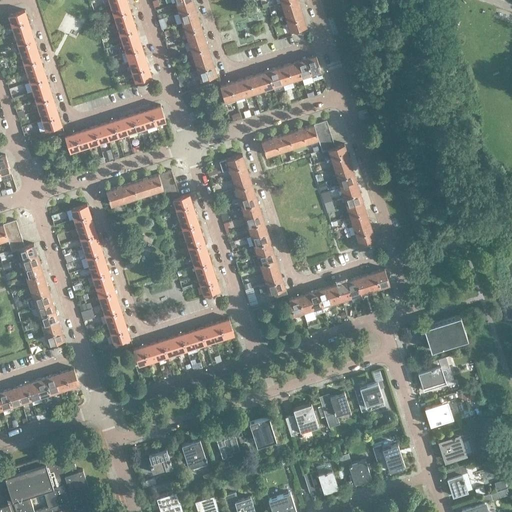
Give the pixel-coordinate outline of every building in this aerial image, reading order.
[(130,9),(126,0),(123,0),(111,4),(114,14),(130,9)] [(195,7),(192,0),(184,0),(176,3),(179,12),(195,7)] [(300,6),(298,0),(286,0),(281,2),(284,11),(300,6)] [(303,16),(300,6),(284,11),(287,21),(303,16)] [(198,17),(195,7),(179,12),(182,22),(198,17)] [(28,19),(25,9),(8,14),(12,24),(28,19)] [(133,18),(130,9),(114,14),(117,23),(133,18)] [(306,26),(303,16),(287,21),(290,31),(306,26)] [(201,26),(198,17),(182,22),(185,31),(201,26)] [(136,28),(133,18),(117,23),(120,33),(136,28)] [(31,28),(28,19),(12,24),(15,34),(31,28)] [(204,36),(201,26),(185,31),(188,41),(204,36)] [(34,38),(31,28),(15,34),(18,43),(34,38)] [(139,37),(136,28),(120,33),(123,42),(139,37)] [(207,45),(204,36),(188,41),(191,50),(207,45)] [(142,47),(139,37),(123,42),(126,52),(142,47)] [(37,47),(34,38),(18,43),(21,53),(37,47)] [(211,55),(207,45),(191,50),(194,60),(211,55)] [(40,57),(37,47),(21,53),(24,62),(40,57)] [(145,56),(142,47),(126,52),(129,61),(145,56)] [(321,70),(316,54),(306,57),(311,73),(321,70)] [(214,64),(211,55),(194,60),(197,69),(214,64)] [(148,66),(145,56),(129,61),(132,71),(148,66)] [(43,66),(40,57),(24,62),(27,72),(43,66)] [(311,73),(306,57),(296,60),(301,76),(311,73)] [(301,76),(296,60),(287,63),(292,80),(301,76)] [(292,80),(287,63),(277,66),(282,83),(292,80)] [(217,74),(214,64),(197,69),(201,79),(217,74)] [(46,76),(43,66),(27,72),(30,81),(46,76)] [(151,76),(148,66),(132,71),(135,81),(151,76)] [(282,83),(277,66),(268,69),(273,86),(282,83)] [(273,86),(268,69),(258,73),(263,89),(273,86)] [(263,89),(258,73),(249,76),(254,92),(263,89)] [(49,86),(46,76),(30,81),(33,91),(49,86)] [(254,92),(249,76),(239,79),(244,95),(254,92)] [(244,95),(239,79),(230,82),(235,98),(244,95)] [(235,98),(230,82),(220,85),(225,101),(235,98)] [(52,95),(49,86),(33,91),(36,100),(52,95)] [(55,105),(52,95),(36,100),(39,110),(55,105)] [(166,120),(160,104),(151,107),(156,123),(166,120)] [(58,114),(55,105),(39,110),(42,119),(58,114)] [(156,123),(151,107),(141,110),(146,126),(156,123)] [(146,126),(141,110),(131,113),(137,129),(146,126)] [(137,129),(131,113),(122,116),(127,132),(137,129)] [(62,124),(58,114),(42,119),(45,129),(62,124)] [(127,132),(122,116),(112,119),(118,135),(127,132)] [(118,135),(112,119),(103,122),(108,139),(118,135)] [(328,126),(326,119),(314,123),(316,130),(328,126)] [(108,139),(103,122),(93,125),(99,142),(108,139)] [(318,137),(316,130),(314,123),(313,123),(303,127),(302,125),(297,127),(298,128),(287,131),(292,146),(318,138),(318,137)] [(99,142),(93,125),(84,128),(89,145),(99,142)] [(331,132),(329,128),(328,126),(316,130),(318,137),(331,132)] [(89,145),(84,128),(74,132),(80,148),(89,145)] [(292,146),(287,131),(277,135),(276,134),(271,135),(271,137),(261,140),(266,155),(292,146)] [(80,148),(74,132),(64,135),(70,151),(80,148)] [(333,139),(331,132),(318,137),(318,138),(320,143),(333,139)] [(335,146),(333,139),(320,143),(322,150),(328,148),(335,146)] [(344,143),(335,146),(328,148),(331,158),(347,153),(344,143)] [(245,163),(242,153),(226,159),(229,168),(245,163)] [(350,162),(347,153),(331,158),(334,167),(350,162)] [(10,170),(5,154),(0,155),(0,171),(0,173),(10,170)] [(353,172),(350,162),(334,167),(337,177),(353,172)] [(249,173),(245,163),(229,168),(232,178),(249,173)] [(173,176),(171,169),(158,173),(161,180),(173,176)] [(356,181),(353,172),(337,177),(340,187),(356,181)] [(163,188),(163,186),(161,180),(158,173),(147,176),(147,175),(142,177),(143,178),(132,181),(137,196),(163,188)] [(252,182),(249,173),(232,178),(235,187),(252,182)] [(175,182),(174,178),(173,176),(161,180),(163,186),(175,182)] [(137,196),(132,181),(122,185),(121,183),(116,185),(116,186),(106,190),(111,204),(137,196)] [(359,191),(356,181),(340,187),(343,196),(359,191)] [(178,189),(175,182),(163,186),(163,188),(165,193),(178,189)] [(255,192),(252,182),(235,187),(238,197),(255,192)] [(180,196),(178,189),(165,193),(167,200),(173,198),(180,196)] [(363,200),(359,191),(343,196),(346,206),(363,200)] [(258,201),(255,192),(238,197),(241,207),(258,201)] [(328,210),(335,208),(332,198),(328,199),(326,192),(323,192),(328,210)] [(189,193),(180,196),(173,198),(176,208),(192,203),(189,193)] [(366,210),(363,200),(346,206),(349,215),(366,210)] [(261,211),(258,201),(241,207),(245,216),(261,211)] [(90,213),(87,203),(71,208),(74,218),(90,213)] [(195,212),(192,203),(176,208),(179,217),(195,212)] [(369,219),(366,210),(349,215),(352,225),(369,219)] [(264,220),(261,211),(245,216),(248,226),(264,220)] [(198,222),(195,212),(179,217),(182,227),(198,222)] [(93,222),(90,213),(74,218),(77,228),(93,222)] [(18,225),(16,219),(3,223),(5,230),(18,225)] [(372,229),(369,219),(352,225),(356,234),(372,229)] [(267,230),(264,220),(248,226),(251,235),(267,230)] [(96,232),(93,222),(77,228),(80,237),(96,232)] [(201,231),(198,222),(182,227),(185,236),(201,231)] [(20,232),(19,227),(18,225),(5,230),(7,236),(20,232)] [(375,239),(372,229),(356,234),(359,244),(375,239)] [(270,239),(267,230),(251,235),(254,245),(270,239)] [(204,241),(201,231),(185,236),(188,246),(204,241)] [(22,239),(20,232),(7,236),(8,237),(10,243),(22,239)] [(99,242),(96,232),(80,237),(83,247),(99,242)] [(24,245),(22,239),(10,243),(12,250),(17,248),(24,245)] [(273,249),(270,239),(254,245),(257,254),(273,249)] [(207,250),(204,241),(188,246),(191,255),(207,250)] [(102,251),(99,242),(83,247),(86,256),(102,251)] [(37,252),(34,243),(24,245),(17,248),(21,258),(37,252)] [(276,258),(273,249),(257,254),(260,264),(276,258)] [(210,260),(207,250),(191,255),(194,265),(210,260)] [(105,261),(102,251),(86,256),(89,266),(105,261)] [(40,262),(37,252),(21,258),(24,267),(40,262)] [(279,268),(276,258),(260,264),(263,273),(279,268)] [(213,269),(210,260),(194,265),(197,275),(213,269)] [(109,270),(105,261),(89,266),(92,275),(109,270)] [(43,271),(40,262),(24,267),(27,277),(43,271)] [(389,284),(384,267),(374,271),(380,287),(389,284)] [(282,278),(279,268),(263,273),(266,283),(282,278)] [(216,279),(213,269),(197,275),(200,284),(216,279)] [(112,280),(109,270),(92,275),(95,285),(112,280)] [(46,281),(43,271),(27,277),(30,286),(46,281)] [(380,287),(374,271),(365,274),(370,290),(380,287)] [(370,290),(365,274),(355,277),(360,293),(370,290)] [(360,293),(355,277),(346,280),(351,296),(360,293)] [(285,287),(282,278),(266,283),(269,293),(285,287)] [(220,289),(216,279),(200,284),(203,294),(220,289)] [(115,289),(112,280),(95,285),(98,294),(115,289)] [(351,296),(346,280),(336,283),(341,299),(351,296)] [(49,290),(46,281),(30,286),(33,296),(49,290)] [(341,299),(336,283),(327,286),(332,302),(341,299)] [(332,302),(327,286),(317,289),(322,305),(332,302)] [(118,299),(115,289),(98,294),(102,304),(118,299)] [(322,305),(317,289),(308,292),(313,308),(322,305)] [(52,300),(49,290),(33,296),(36,305),(52,300)] [(313,308),(308,292),(298,295),(303,311),(313,308)] [(303,311),(298,295),(288,298),(293,314),(303,311)] [(121,308),(118,299),(102,304),(105,313),(121,308)] [(55,310),(52,300),(36,305),(39,315),(55,310)] [(92,301),(81,302),(83,317),(94,316),(92,301)] [(124,318),(121,308),(105,313),(108,323),(124,318)] [(58,319),(55,310),(39,315),(42,324),(58,319)] [(467,337),(463,325),(460,313),(423,325),(425,332),(422,333),(423,338),(427,337),(431,349),(467,337)] [(234,333),(229,317),(219,320),(224,337),(234,333)] [(127,327),(124,318),(108,323),(111,332),(127,327)] [(61,329),(58,319),(42,324),(45,334),(61,329)] [(224,337),(219,320),(209,323),(215,340),(224,337)] [(215,340),(209,323),(200,326),(205,343),(215,340)] [(205,343),(200,326),(190,329),(196,346),(205,343)] [(130,337),(127,327),(111,332),(114,342),(130,337)] [(64,338),(61,329),(45,334),(48,344),(64,338)] [(196,346),(190,329),(181,333),(186,349),(196,346)] [(186,349),(181,333),(171,336),(177,352),(186,349)] [(177,352),(171,336),(162,339),(167,355),(177,352)] [(167,355),(162,339),(152,342),(158,358),(167,355)] [(158,358),(152,342),(143,345),(148,361),(158,358)] [(148,361),(143,345),(133,348),(138,364),(148,361)] [(446,383),(442,369),(449,366),(446,356),(425,362),(427,368),(417,371),(422,386),(432,383),(433,387),(446,383)] [(79,383),(74,367),(64,370),(69,386),(79,383)] [(69,386),(64,370),(54,373),(59,389),(69,386)] [(59,389),(54,373),(45,376),(50,392),(59,389)] [(50,392),(45,376),(35,379),(40,396),(50,392)] [(40,396),(35,379),(26,382),(31,399),(40,396)] [(383,399),(378,381),(359,387),(361,390),(355,392),(361,411),(367,409),(366,404),(383,399)] [(31,399),(26,382),(16,385),(21,402),(31,399)] [(21,402),(16,385),(7,388),(12,405),(21,402)] [(12,405),(7,388),(0,390),(0,400),(2,408),(12,405)] [(350,409),(344,392),(330,396),(330,397),(327,398),(326,393),(319,395),(329,426),(339,423),(336,413),(350,409)] [(452,417),(449,406),(444,408),(442,401),(450,399),(448,393),(434,397),(436,403),(425,407),(430,424),(452,417)] [(318,425),(311,402),(293,408),(295,414),(285,417),(291,436),(297,434),(296,430),(299,429),(300,431),(318,425)] [(282,441),(277,423),(271,424),(268,416),(260,418),(258,419),(250,422),(254,434),(253,434),(254,436),(255,436),(257,444),(275,438),(276,443),(282,441)] [(240,450),(233,427),(209,435),(213,448),(219,446),(222,456),(240,450)] [(462,444),(459,435),(463,434),(460,427),(441,433),(443,440),(440,441),(445,459),(457,455),(456,451),(463,449),(462,444)] [(210,451),(204,432),(198,434),(199,438),(182,444),(189,466),(207,461),(204,453),(210,451)] [(405,465),(397,443),(382,448),(381,444),(372,446),(376,459),(385,457),(389,470),(405,465)] [(177,464),(171,444),(165,446),(166,449),(149,454),(152,463),(150,464),(153,472),(177,464)] [(90,511),(85,495),(91,493),(83,468),(77,470),(72,454),(55,460),(53,452),(2,469),(8,489),(4,490),(8,504),(0,506),(0,511),(90,511)] [(371,476),(365,458),(351,462),(348,452),(338,455),(344,474),(351,472),(354,482),(371,476)] [(320,471),(333,466),(331,460),(318,465),(320,471)] [(472,487),(468,477),(463,478),(462,473),(460,473),(459,471),(457,465),(445,469),(448,477),(447,477),(453,494),(467,490),(467,489),(472,487)] [(261,475),(259,467),(253,469),(256,477),(261,475)] [(338,487),(336,479),(338,478),(337,474),(334,475),(332,468),(326,470),(326,469),(324,470),(324,471),(318,473),(317,468),(303,473),(308,487),(321,483),(324,492),(338,487)] [(154,477),(141,481),(143,487),(156,482),(154,477)] [(499,487),(508,485),(507,478),(497,480),(499,487)] [(159,493),(176,487),(173,479),(156,485),(159,493)] [(485,492),(483,486),(472,489),(474,495),(485,492)] [(509,486),(496,490),(497,496),(510,493),(509,486)] [(176,511),(182,510),(175,490),(156,496),(161,511),(176,511)] [(219,511),(213,493),(195,499),(193,491),(187,493),(192,511),(195,511),(199,511),(219,511)] [(255,511),(250,495),(238,499),(235,491),(224,495),(229,511),(238,509),(238,511),(255,511)] [(296,511),(290,492),(268,499),(266,492),(260,494),(265,511),(271,511),(272,511),(296,511)] [(492,498),(490,493),(477,497),(478,503),(484,501),(492,498)] [(487,511),(484,501),(478,503),(461,508),(462,511),(487,511)]
